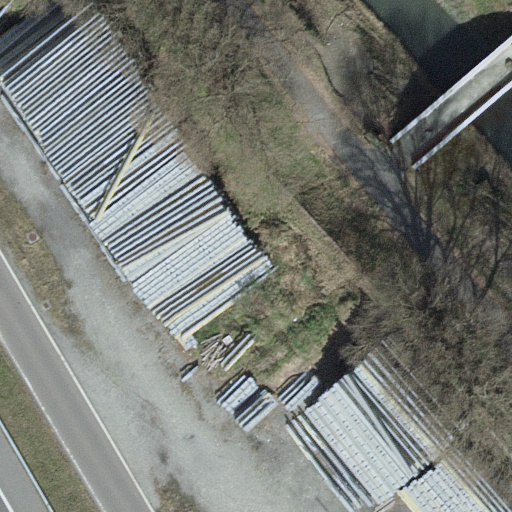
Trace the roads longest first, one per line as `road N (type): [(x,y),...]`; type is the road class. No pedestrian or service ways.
road 1 (unclassified): [(230,0),(511,334)]
road 2 (track): [(373,171),(511,60)]
